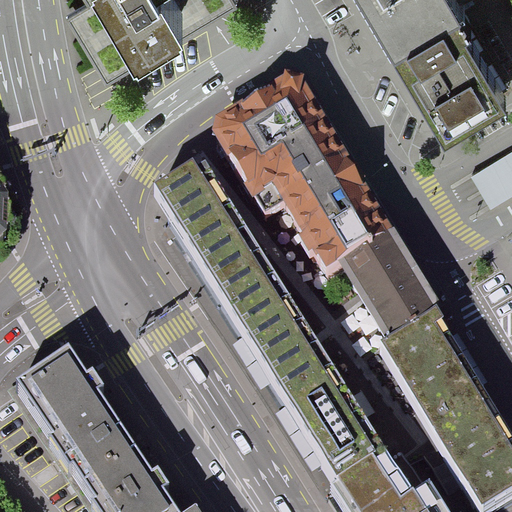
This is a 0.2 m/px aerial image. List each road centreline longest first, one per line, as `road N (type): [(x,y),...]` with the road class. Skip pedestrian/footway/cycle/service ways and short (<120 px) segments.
road 1 (primary): [(286,511),(112,232)]
road 2 (residential): [(455,295),(310,35)]
road 3 (residential): [(112,232),(152,159),(184,127),(279,68),(310,35)]
road 4 (residential): [(310,35),(277,37),(178,96),(119,147),(90,188)]
road 5 (primary): [(89,291),(139,382),(232,511)]
road 6 (primary): [(0,21),(28,149),(63,232)]
road 7 (primary): [(90,188),(61,114),(39,0)]
